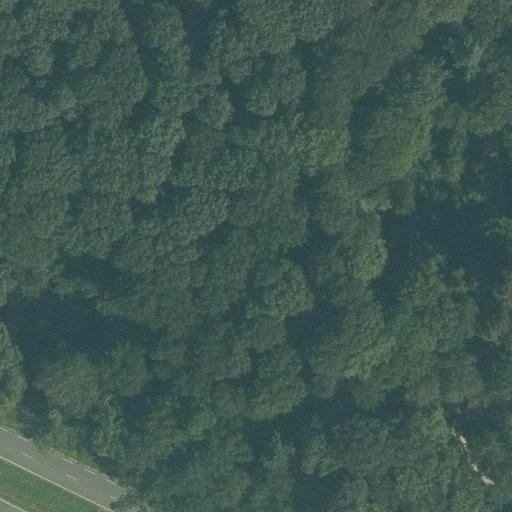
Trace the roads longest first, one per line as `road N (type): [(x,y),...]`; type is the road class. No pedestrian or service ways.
road 1 (track): [(479,339),(510,239),(496,133),(511,79)]
road 2 (track): [(511,502),(477,472),(457,440),(456,403),(479,339)]
road 3 (primary): [(141,511),(0,442)]
